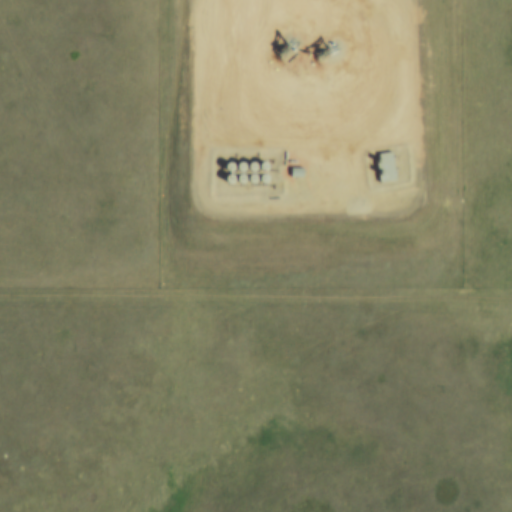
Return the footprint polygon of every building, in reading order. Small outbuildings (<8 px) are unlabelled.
[(375,159),(387,158),(389,183),(377,184),(375,159)] [(259,175),(257,175),(256,175),(254,174),(253,173),(253,172),(253,170),(253,169),(254,168),(255,167),(257,166),(258,167),(259,167),(260,168),(261,169),(261,170),(261,172),(261,173),(260,174),(259,175)] [(236,176),(234,176),(233,176),(232,175),(231,174),(230,173),(230,171),(231,170),(231,169),(233,168),(234,167),(235,168),(237,168),(238,169),(238,170),(239,171),(239,173),(238,174),(237,175),(236,176)] [(247,176),(246,176),(244,176),(243,175),(242,174),(241,173),(241,171),(242,170),(243,169),(244,168),(245,167),(247,168),(248,168),(249,169),(250,170),(250,171),(250,173),(249,174),(248,175),(247,176)] [(225,177),(223,177),(222,177),(221,176),(220,175),(219,173),(219,172),(220,171),(220,169),(222,169),(223,168),(224,168),(226,169),(227,170),(227,171),(228,172),(228,173),(227,175),(226,176),(225,177)] [(287,170),(298,170),(298,178),(287,178),(287,170)] [(248,188),(246,188),(245,188),(243,187),(242,186),(242,184),(242,183),(242,182),(243,180),(244,180),(246,179),(247,179),(248,180),(249,181),(250,182),(250,183),(250,184),(250,186),(249,187),(248,188)] [(259,188),(257,188),(256,188),(255,187),(254,186),(253,184),(253,183),(254,182),(254,180),(256,180),(257,179),(258,179),(260,180),(261,181),(261,182),(262,183),(262,184),(261,186),(260,187),(259,188)] [(236,188),(235,188),(233,188),(232,187),(231,186),(230,185),(230,183),(231,182),(232,181),(233,180),(234,180),(236,180),(237,180),(238,181),(239,182),(239,184),(239,185),(238,186),(237,187),(236,188)] [(224,189),(223,189),(221,189),(220,188),(219,187),(219,186),(219,184),(219,183),(220,182),(221,181),(223,181),(224,181),(225,181),(226,182),(227,183),(227,185),(227,186),(227,187),(226,188),(224,189)]
